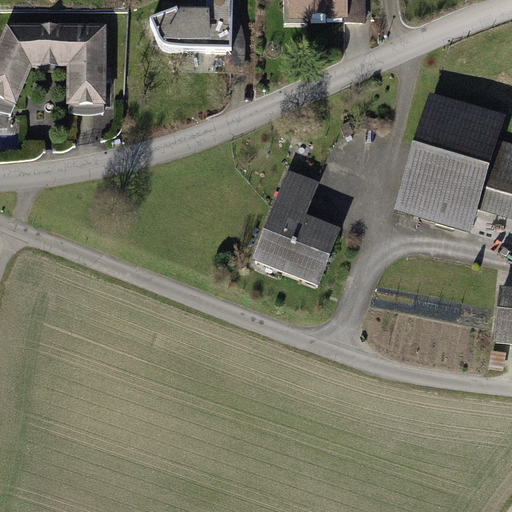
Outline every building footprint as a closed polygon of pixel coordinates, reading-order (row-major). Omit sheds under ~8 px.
[(177,15),(150,27),(159,48),(163,52),(168,54),(231,55),(233,0),(213,0),(207,3),(207,20),(179,19),(177,15)] [(285,0),(285,27),(309,27),(309,19),(345,19),(345,25),(366,25),(365,0),(285,0)] [(9,32),(0,54),(0,102),(15,109),(30,71),(68,71),(68,108),(103,108),(104,32),(9,32)] [(429,103),(397,219),(474,241),(481,215),(511,223),(511,148),(497,144),(503,123),(429,103)] [(289,178),(259,259),(321,281),(337,238),(302,225),(316,187),(289,178)] [(511,292),(499,291),(494,351),(511,352),(511,292)]
